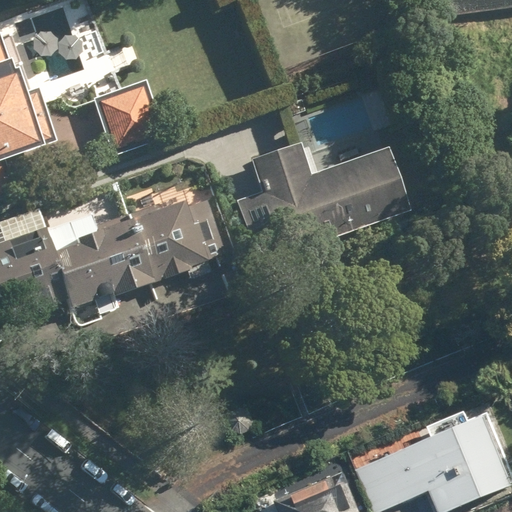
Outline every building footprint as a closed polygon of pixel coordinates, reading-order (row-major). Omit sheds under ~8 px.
[(511,0),(429,0),(432,18),(511,6),(511,0)] [(0,200),(25,191),(14,162),(54,147),(32,89),(23,93),(0,30),(0,200)] [(133,90),(87,107),(107,159),(153,142),(133,90)] [(262,270),(408,224),(388,162),(311,186),(300,152),(254,166),(266,204),(244,211),(262,270)] [(196,190),(47,249),(32,210),(0,222),(0,325),(53,305),(59,321),(222,257),(196,190)] [(386,511),(429,495),(435,511),(456,511),(504,493),(477,424),(465,429),(461,419),(424,434),(428,443),(357,471),(372,511),(386,511)] [(359,511),(346,472),(278,496),(283,511),(359,511)]
